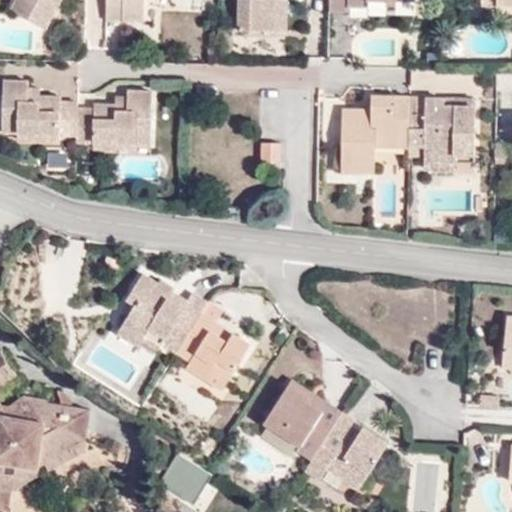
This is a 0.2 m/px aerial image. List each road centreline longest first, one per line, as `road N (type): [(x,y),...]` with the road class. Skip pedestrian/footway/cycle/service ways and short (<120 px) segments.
road 1 (residential): [(253,240),(262,274),(441,416),(511,419)]
road 2 (residential): [(0,190),(71,218),(253,240)]
road 3 (residential): [(295,245),(511,271)]
road 4 (residential): [(295,245),(299,73)]
road 5 (residential): [(168,70),(299,73)]
